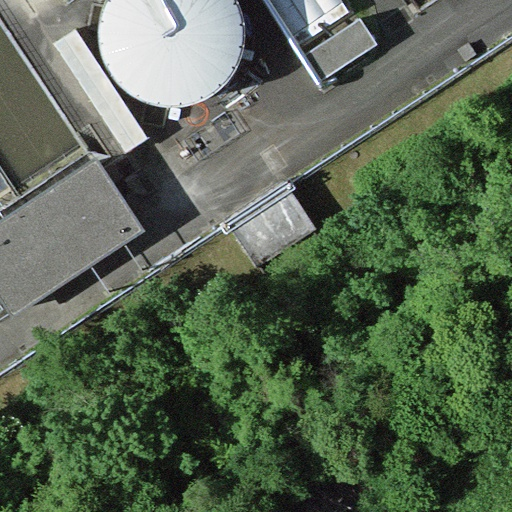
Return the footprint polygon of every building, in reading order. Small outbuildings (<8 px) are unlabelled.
[(106,64),(117,85),(134,102),(155,113),(179,116),(204,111),(226,98),(242,79),(251,55),(251,30),(243,6),(238,0),(115,0),(107,18),(103,41),(106,64)] [(340,0),(263,0),(299,50),(350,14),(340,0)] [(360,26),(302,62),(318,87),(376,51),(360,26)] [(99,166),(0,232),(0,312),(11,330),(148,238),(99,166)] [(293,191),(225,233),(251,276),(319,232),(293,191)]
